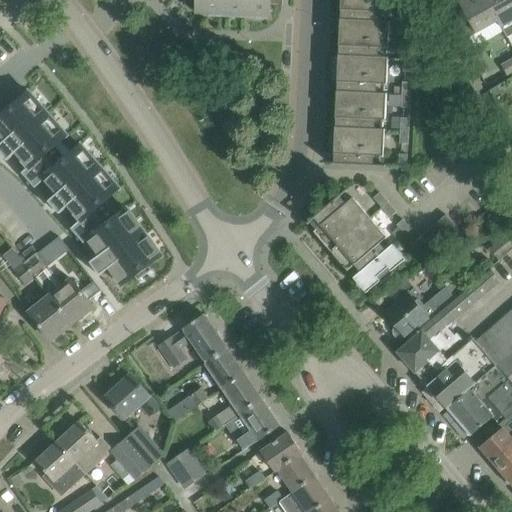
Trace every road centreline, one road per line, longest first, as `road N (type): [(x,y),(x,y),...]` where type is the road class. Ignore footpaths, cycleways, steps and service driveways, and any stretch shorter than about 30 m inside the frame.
road 1 (tertiary): [(59,0),(112,67),(232,267)]
road 2 (residential): [(0,423),(192,277),(232,267)]
road 3 (tertiary): [(483,511),(341,350),(308,354)]
road 4 (residential): [(232,267),(296,170),(301,54)]
road 5 (tertiary): [(308,354),(297,379),(397,511)]
